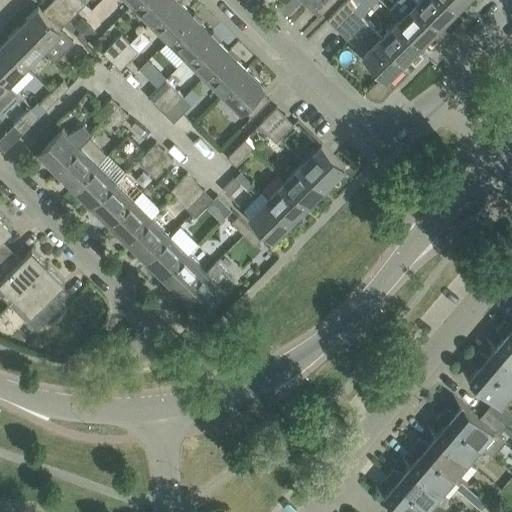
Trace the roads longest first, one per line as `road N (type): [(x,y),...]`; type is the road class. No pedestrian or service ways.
road 1 (tertiary): [(492,176),(458,199),(331,337),(279,376),(165,410)]
road 2 (residential): [(335,486),(511,250)]
road 3 (residential): [(439,90),(376,138),(234,0)]
road 4 (residential): [(158,367),(141,316),(0,181)]
road 5 (tertiary): [(165,410),(88,412),(0,390)]
